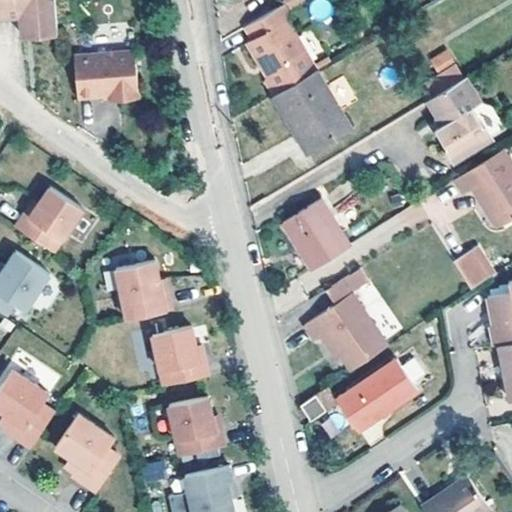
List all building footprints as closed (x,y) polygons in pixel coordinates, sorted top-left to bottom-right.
[(22,26),(58,23),(55,0),(0,0),(0,11),(21,11),(22,26)] [(332,15),(328,0),(317,0),(308,3),(312,20),(332,15)] [(317,67),(288,19),(293,16),(286,3),(247,26),(254,39),(249,41),(260,60),(262,59),(269,70),(266,79),(274,93),(317,67)] [(23,33),(58,30),(58,23),(22,26),(23,33)] [(139,91),(134,30),(101,33),(106,89),(109,88),(118,88),(118,93),(139,91)] [(106,89),(101,33),(74,35),(78,91),(106,89)] [(274,93),(283,108),(289,105),(313,144),(349,123),(317,67),(274,93)] [(428,97),(443,122),(436,127),(456,159),(493,136),(474,104),(481,98),(466,74),(428,97)] [(342,77),(328,86),(340,105),(353,97),(342,77)] [(307,148),(313,144),(289,105),(283,108),(307,148)] [(511,216),(511,165),(502,150),(455,179),(464,193),(473,188),(480,183),(507,220),(511,216)] [(21,223),(59,249),(89,206),(56,183),(44,200),(36,212),(31,209),(21,223)] [(507,220),(480,183),(473,188),(500,225),(507,220)] [(312,267),(351,243),(321,196),(283,220),(312,267)] [(31,209),(36,212),(44,200),(39,197),(31,209)] [(420,204),(365,230),(372,245),(427,219),(420,204)] [(479,246),(473,250),(491,277),(497,273),(479,246)] [(55,271),(22,248),(11,263),(5,272),(0,268),(0,304),(9,311),(18,298),(30,307),(55,271)] [(473,250),(455,262),(473,289),(491,277),(473,250)] [(0,268),(5,272),(11,263),(3,257),(0,260),(0,268)] [(159,257),(120,265),(131,316),(176,307),(173,290),(166,292),(163,277),(159,257)] [(390,345),(353,293),(370,282),(360,268),(326,289),(337,304),(307,325),(317,339),(322,335),(336,356),(341,352),(353,371),(390,345)] [(169,275),(163,277),(166,292),(173,290),(169,275)] [(508,342),(511,340),(511,279),(508,280),(510,291),(488,295),(494,324),(495,324),(500,343),(508,342)] [(196,323),(156,331),(168,382),(213,373),(209,357),(203,358),(200,343),(196,323)] [(491,325),(494,344),(500,343),(495,324),(494,324),(491,325)] [(206,342),(200,343),(203,358),(209,357),(206,342)] [(511,362),(508,342),(500,343),(507,378),(511,377),(511,362)] [(352,372),(357,380),(395,357),(390,348),(352,372)] [(395,360),(336,400),(328,388),(317,395),(328,412),(339,405),(354,426),(370,415),(374,420),(417,390),(395,360)] [(18,365),(0,391),(0,401),(11,409),(20,415),(14,424),(12,427),(37,443),(59,411),(46,402),(55,390),(18,365)] [(212,393),(173,402),(184,453),(229,443),(226,427),(220,428),(216,413),(212,393)] [(313,423),(328,412),(317,395),(301,406),(313,423)] [(20,415),(11,409),(5,418),(14,424),(20,415)] [(83,410),(61,443),(76,453),(85,460),(79,468),(77,471),(102,488),(124,455),(112,447),(120,434),(83,410)] [(340,410),(320,423),(330,438),(349,425),(340,410)] [(223,412),(216,413),(220,428),(226,427),(223,412)] [(358,431),(374,420),(370,415),(354,426),(358,431)] [(495,444),(511,442),(511,425),(511,424),(494,426),(495,444)] [(85,460),(76,454),(70,462),(79,468),(85,460)] [(140,465),(145,487),(166,483),(162,461),(140,465)] [(234,462),(188,472),(192,490),(173,494),(176,511),(237,511),(234,495),(231,480),(237,479),(234,462)] [(421,505),(425,511),(486,511),(490,509),(466,474),(421,505)] [(237,479),(231,480),(234,495),(240,493),(237,479)] [(407,511),(401,502),(386,511),(407,511)]
